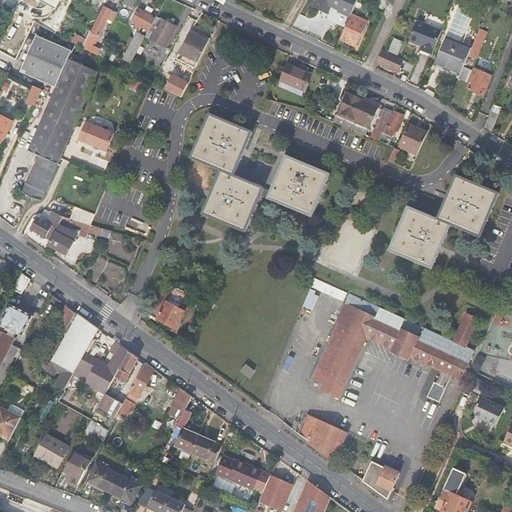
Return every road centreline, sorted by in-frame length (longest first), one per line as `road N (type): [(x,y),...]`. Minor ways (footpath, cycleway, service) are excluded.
road 1 (secondary): [(378,511),(0,237)]
road 2 (secondary): [(511,159),(406,94),(200,0)]
